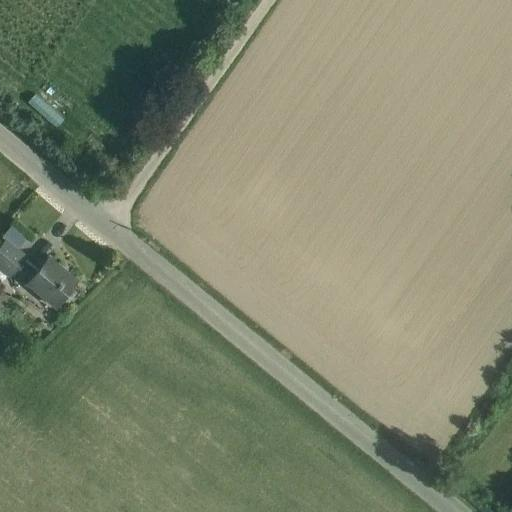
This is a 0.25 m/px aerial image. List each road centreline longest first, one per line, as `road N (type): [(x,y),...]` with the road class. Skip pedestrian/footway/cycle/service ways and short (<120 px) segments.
road 1 (unclassified): [(455,511),(0,132)]
road 2 (track): [(111,223),(267,0)]
